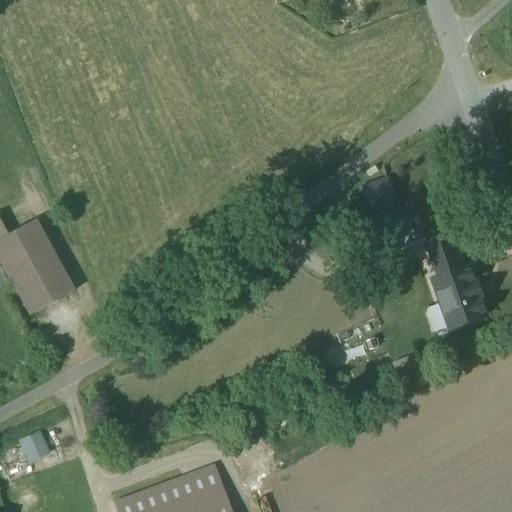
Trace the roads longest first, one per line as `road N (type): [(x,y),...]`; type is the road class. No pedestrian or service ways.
road 1 (unclassified): [(466,62),(96,352),(0,406)]
road 2 (residential): [(466,62),(511,187)]
